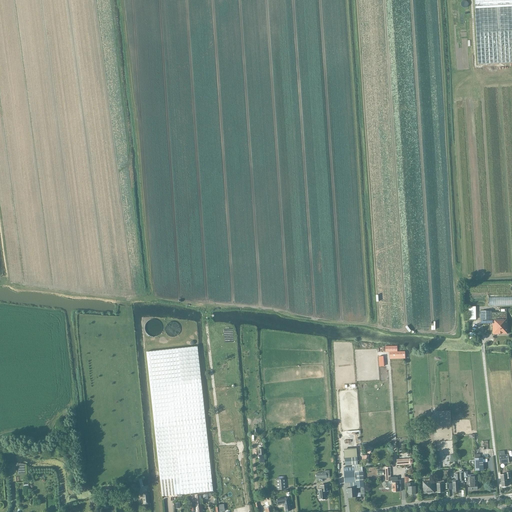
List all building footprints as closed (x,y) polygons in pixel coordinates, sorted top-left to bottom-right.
[(511,0),(474,0),(476,33),(511,30),(511,0)] [(511,30),(476,33),(478,64),(511,62),(511,30)] [(511,295),(488,296),(489,306),(511,305),(511,295)] [(480,311),(481,324),(493,323),(493,334),(508,334),(507,319),(507,312),(491,312),(491,311),(480,311)] [(163,331),(163,330),(163,328),(162,326),(161,324),(160,323),(159,322),(157,321),(156,321),(154,320),(153,321),(151,321),(149,322),(148,323),(146,324),(146,326),(145,327),(145,329),(145,331),(145,333),(146,334),(147,336),(149,337),(150,338),(152,338),(153,339),(156,338),(157,338),(158,337),(160,336),(161,335),(162,333),(163,331)] [(181,332),(181,330),(181,329),(180,327),(180,326),(179,325),(178,324),(176,323),(174,323),(172,323),(171,323),(169,324),(168,324),(167,326),(166,327),(166,328),(166,330),(166,331),(166,333),(167,334),(168,335),(169,336),(170,337),(171,337),(173,338),(174,338),(176,337),(177,337),(178,336),(179,334),(180,333),(181,332)] [(198,346),(147,352),(162,496),(213,491),(198,346)] [(389,352),(389,359),(405,358),(405,351),(397,351),(397,346),(385,346),(385,352),(389,352)] [(232,408),(219,409),(221,435),(230,434),(231,441),(237,441),(237,431),(234,431),(232,408)] [(258,443),(256,418),(249,418),(251,443),(258,443)] [(499,455),(500,463),(509,462),(508,454),(499,455)] [(483,470),(482,458),(474,459),(475,470),(483,470)] [(347,488),(348,497),(357,497),(354,466),(343,467),(345,483),(350,483),(350,488),(347,488)] [(386,481),(392,481),(392,490),(393,490),(394,492),(398,491),(401,491),(400,480),(398,480),(398,477),(391,477),(391,467),(385,467),(386,481)] [(355,472),(356,488),(364,487),(363,471),(355,472)] [(437,481),(437,493),(443,492),(442,484),(444,483),(444,480),(441,480),(440,472),(436,473),(436,481),(437,481)] [(506,473),(506,474),(500,475),(502,487),(508,486),(507,478),(510,478),(510,472),(506,473)] [(456,481),(452,481),(453,483),(453,492),(459,491),(458,481),(463,481),(463,473),(455,474),(456,481)] [(477,477),(468,477),(468,485),(468,490),(477,490),(477,484),(477,477)] [(285,479),(277,480),(278,490),(285,489),(285,479)] [(429,481),(429,479),(424,479),(424,482),(423,482),(423,493),(435,493),(434,482),(430,482),(430,481),(429,481)] [(410,483),(405,483),(405,487),(408,487),(408,494),(415,494),(415,486),(410,486),(410,483)] [(320,485),(320,490),(318,490),(319,500),(326,499),(325,491),(328,491),(328,484),(320,485)] [(278,505),(285,504),(286,511),(291,510),(288,497),(277,499),(278,505)]
